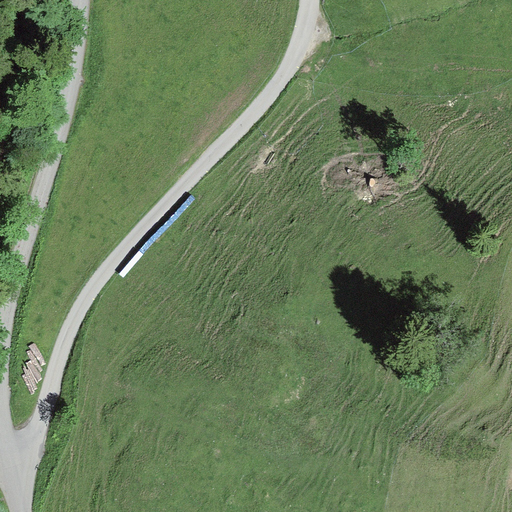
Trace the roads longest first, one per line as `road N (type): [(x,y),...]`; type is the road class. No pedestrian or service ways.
road 1 (unclassified): [(310,0),(281,82),(86,300),(16,482)]
road 2 (unclassified): [(0,359),(7,294),(71,86),(80,0)]
